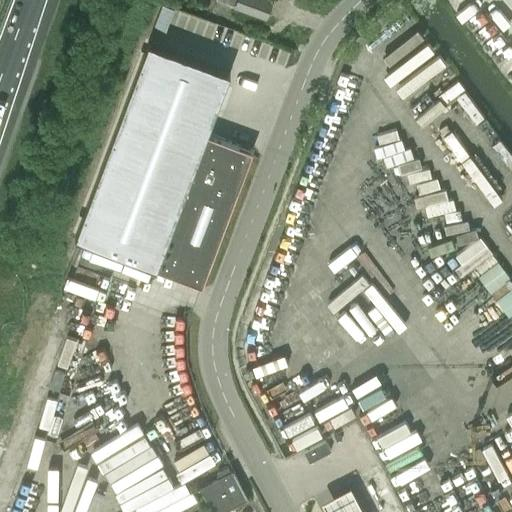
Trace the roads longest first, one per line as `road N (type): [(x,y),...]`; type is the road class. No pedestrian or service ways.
road 1 (tertiary): [(282,511),(211,366),(217,312),(314,62),(353,0)]
road 2 (unknown): [(511,403),(454,414),(404,398),(366,373),(311,295),(310,251),(350,107),(387,107)]
road 3 (unknown): [(387,107),(511,276)]
